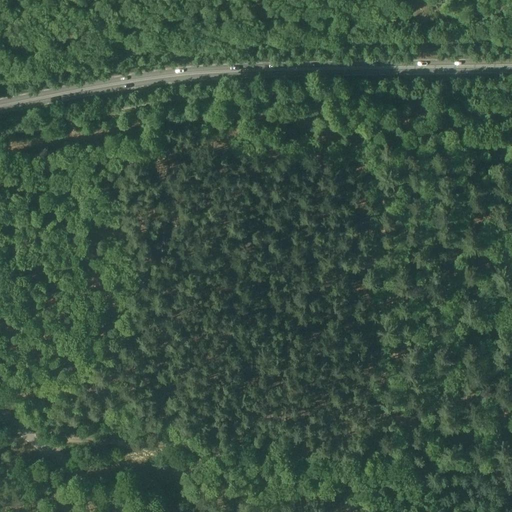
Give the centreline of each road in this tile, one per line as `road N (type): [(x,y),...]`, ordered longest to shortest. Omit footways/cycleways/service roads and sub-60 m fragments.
road 1 (primary): [(0,105),(186,73),(511,67)]
road 2 (track): [(511,462),(144,439),(83,479)]
road 3 (tertiary): [(123,511),(0,416)]
